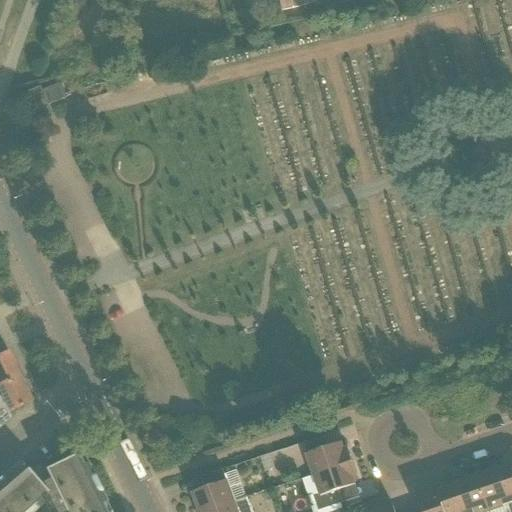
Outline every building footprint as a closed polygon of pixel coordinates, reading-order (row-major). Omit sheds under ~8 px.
[(280,0),(282,11),(318,4),(317,0),(280,0)] [(200,36),(223,25),(213,4),(190,16),(200,36)] [(150,26),(170,19),(165,5),(145,13),(150,26)] [(51,117),(47,106),(66,99),(60,84),(41,92),(39,88),(22,94),(34,124),(51,117)] [(0,386),(19,377),(7,352),(0,355),(0,386)] [(31,402),(19,377),(0,386),(0,395),(0,397),(0,396),(0,429),(13,419),(12,418),(11,419),(7,414),(8,413),(8,414),(9,413),(31,402)] [(325,436),(303,444),(314,476),(353,463),(348,449),(344,451),(341,443),(329,447),(325,436)] [(13,475),(10,471),(8,472),(8,473),(0,480),(0,511),(25,511),(40,500),(43,503),(46,511),(103,511),(100,505),(106,503),(104,501),(97,486),(97,485),(95,482),(87,467),(88,466),(87,464),(81,467),(76,455),(44,471),(45,473),(34,479),(24,467),(13,475)] [(270,455),(260,458),(265,472),(274,469),(270,455)] [(318,511),(322,511),(344,504),(340,491),(356,485),(353,478),(358,477),(353,463),(314,476),(321,496),(315,498),(318,511)] [(511,466),(499,471),(510,505),(511,503),(511,466)] [(489,511),(510,505),(499,471),(499,469),(478,477),(489,511)] [(199,511),(207,511),(235,502),(223,470),(201,478),(205,489),(193,493),(199,511)] [(466,511),(488,511),(489,511),(478,477),(457,484),(457,485),(458,485),(466,511)] [(466,511),(458,485),(457,485),(437,492),(443,511),(466,511)] [(420,511),(419,511),(443,511),(437,492),(416,499),(420,511)] [(235,502),(207,511),(252,511),(248,499),(235,504),(235,502)]
